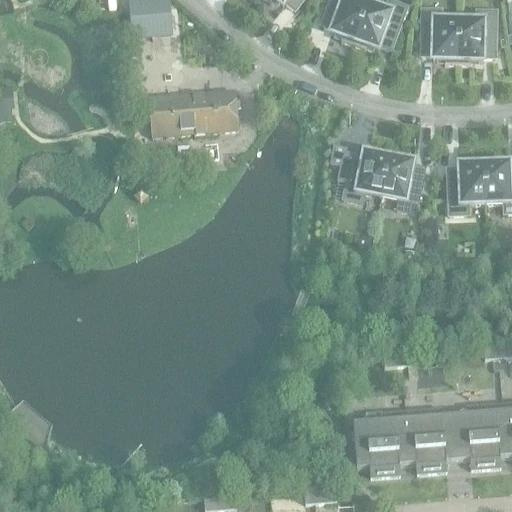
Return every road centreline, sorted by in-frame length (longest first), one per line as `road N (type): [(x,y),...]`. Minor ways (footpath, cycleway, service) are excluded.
road 1 (residential): [(511,109),(409,110),(332,90),(267,58),(194,0)]
road 2 (residential): [(511,503),(396,511)]
